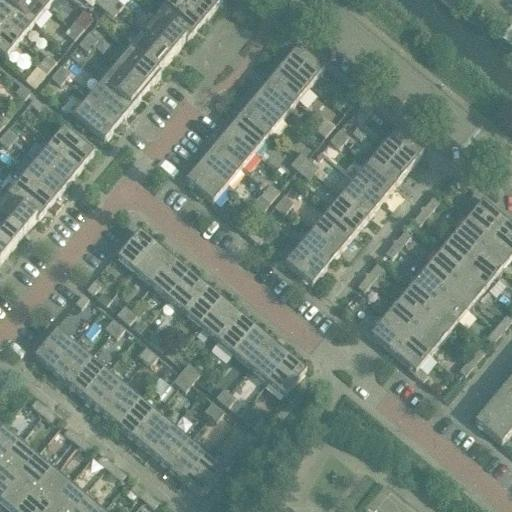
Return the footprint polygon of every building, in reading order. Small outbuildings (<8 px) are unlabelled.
[(47,13),(31,0),(6,0),(3,4),(33,29),(47,13)] [(31,0),(47,13),(57,0),(31,0)] [(114,2),(111,0),(100,0),(100,1),(109,8),(114,2)] [(216,13),(200,0),(174,0),(171,4),(202,29),(216,13)] [(226,0),(200,0),(216,13),(226,0)] [(109,8),(100,1),(95,7),(104,14),(109,8)] [(123,10),(114,2),(109,8),(118,16),(123,10)] [(33,29),(3,4),(0,7),(0,29),(19,46),(33,29)] [(171,4),(158,20),(157,21),(186,45),(185,45),(187,47),(202,29),(171,4)] [(118,16),(109,8),(104,14),(113,22),(118,16)] [(186,45),(157,21),(158,20),(156,18),(142,35),(172,61),(185,45),(186,45)] [(84,34),(75,26),(70,32),(79,40),(84,34)] [(19,46),(0,29),(0,59),(5,63),(19,46)] [(79,40),(70,32),(65,38),(74,46),(79,40)] [(172,61),(142,35),(127,53),(129,55),(130,54),(158,78),(159,77),(172,61)] [(93,51),(98,45),(89,38),(84,44),(93,51)] [(93,51),(84,44),(79,50),(88,57),(93,51)] [(324,74),(297,52),(283,69),(310,92),(324,74)] [(158,78),(130,54),(129,55),(116,71),(146,96),(161,78),(159,77),(158,78)] [(56,67),(47,59),(42,65),(51,73),(56,67)] [(51,73),(42,65),(37,71),(46,79),(51,73)] [(310,92),(283,69),(269,86),(296,108),(310,92)] [(70,79),(61,71),(56,77),(65,85),(70,79)] [(146,96),(116,71),(102,87),(132,113),(146,96)] [(60,91),(65,85),(56,77),(51,83),(60,91)] [(296,108),(269,86),(255,102),(282,125),(296,108)] [(132,113),(102,87),(88,104),(118,129),(132,113)] [(30,99),(21,91),(15,97),(25,105),(30,99)] [(359,101),(350,93),(345,100),(354,107),(359,101)] [(282,125),(255,102),(241,119),(268,142),(282,125)] [(43,110),(34,103),(29,109),(38,116),(43,110)] [(118,129),(88,104),(74,121),(104,146),(118,129)] [(373,113),(364,105),(359,111),(368,119),(373,113)] [(268,142),(241,119),(228,136),(254,158),(268,142)] [(335,130),(326,123),(321,129),(330,136),(335,130)] [(330,136),(321,129),(316,135),(325,142),(330,136)] [(94,158),(64,133),(49,150),(80,175),(94,158)] [(18,141),(8,134),(3,140),(13,147),(18,141)] [(349,142),(339,134),(334,140),(344,148),(349,142)] [(423,157),(397,135),(382,152),(409,174),(423,157)] [(254,158),(228,136),(214,152),(241,174),(254,158)] [(13,147),(3,140),(0,143),(0,146),(8,153),(13,147)] [(339,154),(344,148),(334,140),(329,146),(339,154)] [(80,175),(49,150),(35,166),(66,192),(80,175)] [(241,174),(214,152),(200,169),(227,191),(241,174)] [(409,174),(382,152),(369,168),(395,191),(409,174)] [(309,166),(300,158),(295,164),(304,172),(309,166)] [(304,172),(295,164),(290,170),(299,177),(304,172)] [(66,192),(35,166),(22,183),(52,208),(66,192)] [(319,173),(309,166),(304,172),(314,179),(319,173)] [(395,191),(369,168),(355,185),(381,207),(395,191)] [(227,191),(200,169),(186,186),(212,208),(227,191)] [(314,179),(304,172),(299,177),(308,185),(314,179)] [(52,208),(22,183),(8,199),(7,200),(36,224),(35,225),(37,226),(52,208)] [(381,207),(355,185),(341,202),(367,224),(381,207)] [(274,203),(279,197),(270,189),(265,195),(274,203)] [(274,203),(265,195),(260,201),(269,209),(274,203)] [(36,224),(7,200),(8,199),(6,197),(0,204),(0,220),(23,240),(35,225),(36,224)] [(505,226),(483,207),(484,205),(474,197),(469,203),(478,211),(468,223),(490,242),(505,226)] [(293,208),(284,201),(279,207),(288,214),(293,208)] [(367,224),(341,202),(327,218),(354,240),(367,224)] [(433,215),(438,208),(432,203),(425,212),(429,215),(433,215)] [(288,214),(279,207),(274,213),(283,220),(288,214)] [(425,224),(425,220),(421,216),(413,226),(419,231),(425,224)] [(354,240),(327,218),(313,235),(340,257),(354,240)] [(23,240),(0,220),(0,248),(9,256),(23,240)] [(490,242),(468,223),(454,240),(476,259),(490,242)] [(245,238),(250,232),(241,224),(235,231),(245,238)] [(511,231),(505,226),(490,242),(511,260),(511,231)] [(340,257),(313,235),(299,251),(326,274),(340,257)] [(134,277),(156,250),(139,236),(117,263),(134,277)] [(264,244),(254,236),(249,242),(258,250),(264,244)] [(405,248),(411,241),(405,236),(397,245),(401,248),(405,248)] [(476,259),(454,240),(440,257),(462,276),(476,259)] [(511,261),(511,260),(490,242),(476,259),(499,278),(511,261)] [(0,266),(9,256),(0,248),(0,266)] [(150,291),(173,264),(156,250),(134,277),(150,291)] [(397,257),(397,253),(393,250),(385,259),(391,264),(397,257)] [(326,274),(299,251),(285,269),(311,291),(326,274)] [(462,276),(440,257),(426,273),(449,292),(462,276)] [(499,278),(476,259),(462,276),(485,294),(499,278)] [(167,304),(189,278),(173,264),(150,291),(167,304)] [(377,281),(383,274),(377,269),(369,278),(373,281),(377,281)] [(449,292),(426,273),(412,290),(435,309),(449,292)] [(485,294),(462,276),(449,292),(471,311),(485,294)] [(183,318),(206,291),(189,278),(167,304),(183,318)] [(370,290),(369,286),(365,283),(358,292),(364,297),(370,290)] [(93,300),(101,291),(94,286),(87,295),(93,300)] [(435,309),(412,290),(399,306),(421,325),(435,309)] [(200,332),(222,305),(206,291),(183,318),(200,332)] [(471,311),(449,292),(435,309),(457,327),(471,311)] [(81,314),(89,305),(83,299),(75,309),(81,314)] [(216,345),(238,319),(222,305),(200,332),(216,345)] [(421,325),(399,306),(385,323),(407,342),(421,325)] [(457,327),(435,309),(421,325),(444,344),(457,327)] [(123,325),(130,316),(125,311),(117,320),(123,325)] [(129,330),(136,321),(130,316),(123,325),(129,330)] [(232,359),(255,332),(238,319),(216,345),(232,359)] [(504,335),(511,326),(506,320),(500,327),(500,332),(504,335)] [(393,359),(407,342),(385,323),(374,336),(365,328),(360,334),(370,342),(371,340),(393,359)] [(111,339),(119,330),(113,325),(105,334),(111,339)] [(444,344),(421,325),(407,342),(430,361),(444,344)] [(117,344),(125,335),(119,330),(111,339),(117,344)] [(250,374),(273,347),(255,332),(232,359),(250,374)] [(51,376),(74,349),(56,335),(34,362),(51,376)] [(492,349),(500,339),(496,336),(492,336),(486,343),(492,349)] [(156,353),(163,343),(157,338),(150,348),(156,353)] [(419,374),(430,361),(407,342),(393,359),(415,377),(413,379),(423,387),(428,381),(419,374)] [(162,358),(169,348),(163,343),(156,353),(162,358)] [(267,388),(289,361),(273,347),(250,374),(267,388)] [(68,390),(90,363),(74,349),(51,376),(68,390)] [(144,366),(152,357),(146,352),(138,361),(144,366)] [(476,368),(484,358),(478,353),(472,360),(472,364),(476,368)] [(150,371),(158,362),(152,357),(144,366),(150,371)] [(284,402),(306,376),(289,361),(267,388),(284,402)] [(85,404),(107,377),(90,363),(68,390),(85,404)] [(187,382),(195,373),(189,368),(181,377),(187,382)] [(465,381),(473,372),(469,369),(464,369),(459,376),(465,381)] [(193,388),(201,378),(195,373),(187,382),(193,388)] [(101,418),(123,391),(107,377),(85,404),(101,418)] [(179,392),(187,382),(181,377),(173,387),(179,392)] [(511,381),(502,393),(511,401),(511,381)] [(185,397),(193,388),(187,382),(179,392),(185,397)] [(118,432),(140,405),(123,391),(101,418),(118,432)] [(511,401),(502,393),(489,410),(511,429),(511,401)] [(222,408),(230,399),(224,394),(216,403),(222,408)] [(228,413),(236,404),(230,399),(222,408),(228,413)] [(45,413),(36,405),(31,411),(38,417),(42,417),(45,413)] [(134,446),(157,419),(140,405),(118,432),(134,446)] [(210,422),(218,412),(212,408),(205,417),(210,422)] [(511,435),(511,429),(489,410),(474,427),(501,449),(511,435)] [(216,427),(224,417),(218,412),(210,422),(216,427)] [(59,424),(50,416),(47,420),(47,425),(54,430),(59,424)] [(151,459),(173,432),(157,419),(134,446),(151,459)] [(258,438),(266,429),(260,424),(252,433),(258,438)] [(167,473),(190,446),(173,432),(151,459),(167,473)] [(0,468),(1,469),(20,447),(3,433),(0,436),(0,468)] [(79,440),(69,433),(64,439),(71,445),(75,444),(79,440)] [(247,452),(255,443),(248,438),(241,447),(247,452)] [(92,452),(83,444),(80,448),(80,452),(87,458),(92,452)] [(184,487),(206,460),(190,446),(167,473),(184,487)] [(17,483),(36,461),(20,447),(1,469),(17,483)] [(112,468),(102,460),(97,467),(104,472),(108,472),(112,468)] [(201,501),(223,475),(206,460),(184,487),(201,501)] [(34,497),(53,474),(36,461),(17,483),(34,497)] [(0,503),(17,483),(1,469),(0,470),(0,503)] [(125,480),(116,472),(113,476),(113,480),(120,486),(125,480)] [(50,511),(69,488),(53,474),(34,497),(50,511)] [(0,507),(5,511),(21,511),(34,497),(17,483),(0,503),(0,507)] [(51,511),(77,511),(86,502),(69,488),(50,511),(51,511)] [(145,496),(136,488),(130,494),(137,500),(141,500),(145,496)] [(49,511),(50,511),(34,497),(21,511),(49,511)] [(154,511),(158,507),(149,500),(146,504),(146,508),(151,511),(154,511)] [(97,511),(86,502),(77,511),(97,511)]
